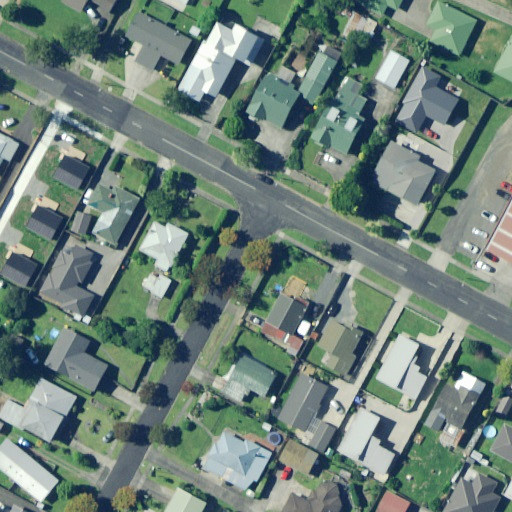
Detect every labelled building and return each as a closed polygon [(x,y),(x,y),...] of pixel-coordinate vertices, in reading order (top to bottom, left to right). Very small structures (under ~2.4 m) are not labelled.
[(62,0),(62,2),(81,12),(86,3),(111,15),(118,0),(62,0)] [(415,0),(365,0),(361,9),(402,27),(415,0)] [(483,30),(446,11),(427,48),(465,66),(483,30)] [(194,41),(140,12),(127,37),(144,46),(136,62),(154,72),(163,56),(180,65),(194,41)] [(379,24),(356,12),(344,35),(368,46),(379,24)] [(235,31),(220,23),(208,45),(205,43),(180,91),(201,102),(206,92),(217,98),(238,59),(253,67),(268,40),(238,24),(235,31)] [(511,34),(493,73),(511,81),(511,34)] [(314,61),(305,78),(326,90),(345,55),(328,46),(325,53),(320,50),(314,61)] [(412,61),(393,51),(378,79),(396,89),(412,61)] [(297,92),(267,76),(248,112),(282,130),(301,94),(297,92)] [(345,155),(368,114),(363,111),(369,101),(352,91),(357,82),(350,78),(338,99),(334,97),(312,137),(345,155)] [(474,133),(451,121),(436,147),(460,160),(474,133)] [(0,158),(9,142),(0,137),(0,158)] [(422,157),(393,142),(373,182),(421,207),(440,170),(420,161),(422,157)] [(32,233),(54,245),(66,223),(62,221),(70,205),(54,197),(52,196),(66,168),(40,154),(21,189),(33,196),(27,208),(13,233),(19,237),(24,229),(32,233)] [(114,193),(100,186),(90,206),(104,213),(94,234),(119,247),(143,200),(118,186),(114,193)] [(511,265),(511,200),(484,251),(511,265)] [(94,217),(80,212),(73,230),(87,235),(94,217)] [(168,229),(157,223),(142,250),(159,260),(156,265),(169,272),(190,235),(170,224),(168,229)] [(98,256),(79,246),(73,258),(64,253),(42,293),(63,304),(62,307),(84,320),(96,296),(81,288),(98,256)] [(173,282),(155,271),(145,288),(163,299),(173,282)] [(293,335),(307,307),(282,294),(268,322),(262,333),(299,352),(305,341),(293,335)] [(265,320),(247,310),(238,326),(257,336),(265,320)] [(362,336),(333,321),(320,347),(334,354),(327,366),(349,377),(359,358),(353,354),(362,336)] [(93,341),(67,327),(47,365),(97,392),(105,377),(129,390),(135,379),(86,353),(93,341)] [(421,343),(403,333),(379,379),(417,400),(429,378),(420,373),(422,369),(410,363),(421,343)] [(277,375),(243,357),(224,393),(242,402),(249,389),(265,397),(277,375)] [(330,388),(304,374),(280,419),(306,433),(330,388)] [(0,416),(23,430),(24,427),(52,443),(78,398),(43,378),(30,402),(37,405),(33,412),(9,399),(0,415),(0,416)] [(479,399),(449,383),(426,425),(443,434),(440,439),(464,452),(473,435),(462,429),(479,399)] [(511,405),(511,399),(504,396),(496,413),(506,418),(511,405)] [(384,419),(364,408),(340,451),(385,476),(397,455),(382,447),(385,440),(375,435),(384,419)] [(339,431),(323,423),(311,445),(327,453),(339,431)] [(511,427),(506,424),(492,452),(511,461),(511,484),(506,497),(511,499),(511,427)] [(256,449),(226,432),(206,468),(248,492),(255,479),(259,482),(274,455),(258,446),(256,449)] [(61,481),(10,439),(0,450),(0,467),(43,503),(61,481)] [(321,455),(293,440),(281,461),(310,476),(321,455)] [(354,511),(349,509),(351,506),(340,500),(347,487),(327,476),(321,487),(313,503),(294,493),(283,511),(354,511)] [(208,511),(212,506),(183,487),(167,511),(208,511)] [(408,511),(412,504),(388,493),(378,511),(408,511)]
